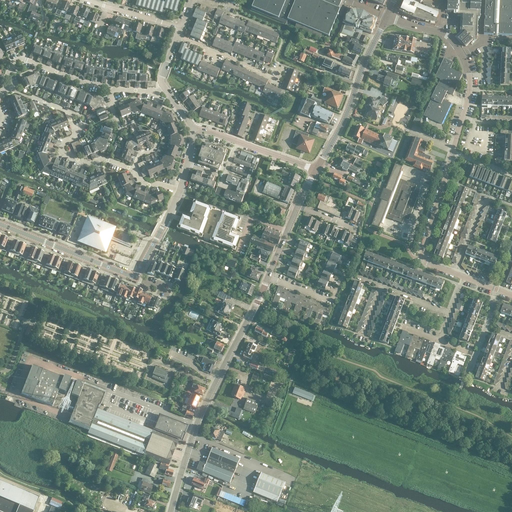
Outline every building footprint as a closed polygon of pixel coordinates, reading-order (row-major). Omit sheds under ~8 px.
[(27,0),(16,0),(15,1),(16,2),(20,3),(18,9),(23,11),(26,3),(26,2),(27,0)] [(36,6),(38,0),(27,0),(26,2),(26,3),(31,4),(29,9),(33,10),(35,6),(36,6)] [(57,6),(58,6),(60,1),(56,0),(47,0),(45,6),(53,10),(55,5),(57,6)] [(70,4),(64,2),(64,0),(60,0),(60,1),(58,6),(55,14),(60,16),(62,11),(67,13),(70,6),(70,4)] [(322,34),(329,37),(338,15),(341,16),(345,7),(342,6),(344,1),(342,0),(255,0),(252,8),(251,9),(286,24),(288,20),(297,24),(295,28),(321,38),(322,34)] [(439,14),(438,13),(425,8),(423,7),(419,5),(407,0),(405,0),(402,7),(402,6),(399,11),(401,12),(404,14),(407,15),(408,16),(408,17),(411,18),(417,20),(426,23),(429,23),(429,22),(437,23),(437,19),(436,19),(439,14)] [(412,0),(416,2),(421,4),(422,0),(448,0),(448,5),(448,11),(445,11),(448,12),(448,11),(457,12),(458,12),(458,0),(412,0)] [(466,47),(471,43),(473,40),(477,40),(478,17),(480,17),(481,10),(481,4),(481,1),(479,1),(478,0),(470,0),(471,4),(463,3),(462,3),(461,15),(463,15),(463,22),(463,28),(462,28),(462,33),(457,38),(462,43),(466,47)] [(511,0),(485,0),(484,34),(496,35),(497,35),(499,35),(511,35),(511,0)] [(31,14),(29,19),(37,23),(40,16),(36,14),(38,7),(36,6),(35,6),(33,10),(29,9),(27,13),(31,14)] [(67,13),(64,19),(69,21),(71,15),(76,17),(79,9),(73,6),(72,7),(70,6),(67,13)] [(195,14),(204,18),(206,14),(204,13),(202,12),(199,11),(200,8),(198,7),(197,9),(195,14)] [(357,10),(350,7),(347,17),(346,16),(343,24),(343,25),(353,29),(356,30),(357,30),(358,31),(361,32),(371,36),(372,35),(375,28),(374,28),(378,18),(370,15),(371,15),(358,10),(357,10)] [(79,23),(80,20),(85,22),(86,19),(89,13),(90,11),(83,8),(82,9),(80,8),(79,9),(76,17),(73,24),(77,25),(78,22),(79,23)] [(224,12),(222,12),(217,10),(214,19),(220,21),(223,15),(224,12)] [(91,22),(95,24),(99,16),(92,13),(91,14),(89,13),(86,19),(85,22),(82,28),(86,29),(87,27),(88,28),(91,22)] [(203,22),(204,18),(195,14),(193,18),(192,20),(195,22),(196,19),(198,20),(203,22)] [(226,26),(229,17),(223,15),(220,21),(219,23),(226,26)] [(123,25),(129,27),(133,29),(134,24),(131,22),(118,17),(117,20),(116,19),(113,26),(112,26),(121,30),(121,29),(123,25)] [(229,17),(226,26),(232,28),(235,20),(229,17)] [(235,20),(232,28),(238,31),(242,22),(235,20)] [(238,31),(244,33),(245,31),(248,25),(242,22),(238,31)] [(249,22),(248,25),(245,31),(251,34),(255,25),(249,22)] [(141,39),(144,27),(141,26),(142,25),(135,23),(134,24),(133,29),(132,32),(137,33),(135,39),(140,41),(141,39)] [(194,28),(204,32),(206,28),(196,24),(194,28)] [(124,30),(121,29),(121,30),(112,26),(113,26),(111,25),(110,28),(108,27),(106,34),(116,39),(118,34),(122,35),(124,35),(125,31),(124,30)] [(255,25),(251,34),(258,36),(261,27),(255,25)] [(352,38),(354,38),(356,33),(357,30),(356,30),(353,29),(343,25),(340,33),(352,38)] [(147,36),(152,38),(154,29),(147,27),(147,28),(144,27),(141,39),(146,40),(147,36)] [(258,36),(264,39),(267,30),(261,27),(258,36)] [(192,32),(202,36),(204,32),(194,28),(192,32)] [(155,44),(157,38),(162,39),(164,31),(157,29),(157,30),(154,29),(152,38),(150,42),(155,44)] [(267,30),(264,39),(270,41),(274,32),(267,30)] [(191,37),(201,41),(202,36),(192,32),(191,37)] [(280,35),(274,32),(270,41),(276,44),(277,41),(280,35)] [(362,35),(356,33),(354,38),(359,40),(366,43),(368,38),(362,35)] [(11,38),(12,40),(16,49),(18,48),(20,51),(22,50),(16,38),(15,36),(11,38)] [(21,36),(16,38),(22,50),(24,50),(22,46),(25,45),(21,36)] [(414,54),(416,40),(396,36),(393,50),(414,54)] [(213,46),(219,49),(222,40),(216,37),(213,46)] [(354,48),(352,51),(360,55),(363,48),(360,46),(360,45),(358,44),(359,40),(354,38),(352,38),(351,41),(349,43),(352,45),(351,46),(354,48)] [(3,44),(7,53),(9,51),(11,55),(13,54),(8,42),(7,40),(2,41),(3,44)] [(12,40),(8,42),(13,54),(15,53),(13,50),(16,49),(12,40)] [(229,43),(222,40),(219,49),(225,51),(229,43)] [(229,43),(225,51),(232,54),(232,52),(232,51),(235,45),(229,43)] [(242,45),(236,43),(235,45),(232,51),(232,52),(239,54),(242,45)] [(186,48),(187,46),(187,45),(183,44),(179,53),(183,55),(185,50),(186,48)] [(33,54),(36,55),(39,47),(34,45),(29,58),(31,59),(33,56),(32,56),(33,54)] [(239,54),(245,56),(248,48),(242,45),(239,54)] [(39,62),(41,63),(42,60),(43,58),(46,59),(49,51),(50,48),(45,47),(44,49),(39,62)] [(248,48),(245,56),(251,59),(254,50),(248,48)] [(340,61),(342,56),(334,52),(329,50),(326,49),(324,54),(327,56),(327,55),(340,61)] [(181,60),(186,61),(189,52),(185,50),(183,55),(181,60)] [(251,59),(257,61),(261,53),(254,50),(251,59)] [(352,55),(350,59),(357,62),(359,57),(357,56),(357,55),(347,50),(346,52),(351,55),(352,55)] [(186,61),(190,63),(194,53),(189,52),(186,61)] [(48,66),(50,66),(51,64),(52,61),(55,63),(58,55),(54,53),(48,66)] [(190,63),(194,65),(198,55),(194,53),(190,63)] [(257,61),(263,64),(264,64),(264,62),(267,55),(261,53),(257,61)] [(264,62),(271,64),(274,55),(268,53),(267,55),(264,62)] [(198,55),(194,65),(198,66),(201,60),(203,60),(204,58),(198,55)] [(301,55),(300,59),(298,63),(303,65),(307,57),(301,55)] [(411,62),(412,58),(396,55),(396,57),(389,55),(387,61),(398,64),(397,67),(394,66),(393,69),(403,71),(404,68),(404,67),(404,66),(400,65),(401,62),(399,61),(399,60),(411,62)] [(347,65),(347,64),(354,67),(357,62),(350,59),(345,56),(342,62),(345,63),(345,64),(347,65)] [(64,67),(67,68),(69,59),(64,58),(64,60),(63,60),(60,67),(62,67),(61,71),(63,72),(64,69),(63,69),(64,67)] [(71,74),(73,75),(73,72),(73,71),(74,69),(77,70),(79,62),(80,60),(75,58),(74,60),(71,74)] [(444,59),(441,65),(438,71),(448,75),(451,69),(453,63),(444,59)] [(332,71),(333,69),(335,64),(325,60),(322,67),(321,69),(324,71),(326,68),(332,71)] [(226,61),(222,70),(228,73),(232,64),(226,61)] [(204,73),(208,64),(201,62),(198,71),(204,73)] [(208,64),(204,73),(210,76),(214,67),(208,64)] [(232,64),(228,73),(234,75),(238,67),(232,64)] [(335,64),(333,69),(338,71),(338,73),(342,74),(342,73),(343,71),(340,70),(341,66),(335,64)] [(214,67),(210,76),(217,78),(220,69),(214,67)] [(238,67),(234,75),(240,78),(244,70),(238,67)] [(290,69),(288,76),(297,79),(299,73),(290,69)] [(443,100),(445,96),(447,92),(453,95),(462,75),(451,69),(448,75),(438,71),(435,77),(441,80),(437,87),(431,100),(424,116),(442,124),(451,104),(443,100)] [(250,72),(244,70),(240,78),(246,81),(250,72)] [(343,70),(343,71),(342,73),(342,74),(341,75),(349,78),(352,73),(343,70)] [(252,84),(256,75),(250,72),(246,81),(252,84)] [(30,86),(34,86),(34,73),(28,75),(29,77),(26,79),(30,86)] [(40,75),(34,73),(34,86),(39,86),(42,78),(39,77),(40,75)] [(390,87),(393,79),(398,81),(399,77),(388,73),(387,77),(386,78),(379,75),(377,81),(384,83),(384,84),(390,87)] [(30,86),(26,79),(23,80),(23,78),(21,75),(19,76),(25,88),(30,86)] [(258,86),(262,78),(256,75),(252,84),(258,86)] [(288,76),(285,82),(294,85),(297,79),(288,76)] [(42,78),(39,86),(44,88),(48,78),(46,77),(45,79),(42,78)] [(262,78),(258,86),(264,89),(267,84),(269,81),(262,78)] [(418,81),(413,79),(411,87),(422,89),(424,82),(418,81)] [(54,83),(52,82),(48,90),(53,92),(57,82),(55,81),(54,83)] [(283,88),(287,90),(292,92),(294,85),(285,82),(283,88)] [(273,87),(267,84),(264,89),(263,92),(269,95),(273,87)] [(320,85),(318,89),(328,94),(325,103),(338,109),(344,95),(320,85)] [(61,95),(65,97),(69,87),(67,86),(67,88),(64,87),(61,95)] [(279,89),(273,87),(269,95),(275,98),(279,89)] [(279,89),(275,98),(282,101),(285,92),(279,89)] [(70,99),(75,101),(79,91),(77,90),(76,92),(73,91),(70,99)] [(179,97),(183,103),(185,101),(191,97),(187,91),(179,97)] [(84,104),(88,94),(87,94),(86,96),(83,94),(80,102),(84,104)] [(189,107),(197,101),(193,96),(191,97),(185,101),(189,107)] [(9,107),(21,101),(19,97),(10,101),(11,103),(8,105),(9,107)] [(92,98),(89,106),(92,109),(102,100),(96,97),(95,99),(92,98)] [(380,111),(379,111),(380,108),(377,107),(379,101),(370,97),(366,106),(370,108),(367,117),(376,121),(380,111)] [(299,113),(306,116),(310,118),(311,116),(317,104),(306,99),(299,113)] [(96,113),(104,109),(102,106),(104,105),(102,100),(92,109),(96,113)] [(140,113),(143,105),(140,104),(141,102),(135,100),(135,113),(140,113)] [(13,107),(14,109),(23,106),(21,101),(9,107),(9,109),(13,107)] [(145,115),(150,102),(148,101),(147,104),(146,106),(143,105),(140,113),(145,115)] [(193,112),(201,107),(197,101),(189,107),(193,112)] [(121,103),(126,115),(131,113),(127,105),(125,107),(124,105),(123,102),(121,103)] [(252,105),(243,102),(241,108),(250,112),(252,105)] [(121,117),(126,115),(121,103),(119,103),(120,106),(121,108),(118,110),(121,117)] [(334,115),(320,108),(321,106),(317,104),(311,116),(329,125),(331,120),(331,121),(334,115)] [(154,119),(160,106),(158,105),(157,108),(156,110),(153,109),(150,117),(154,119)] [(12,114),(12,115),(25,110),(23,106),(14,109),(15,112),(12,114)] [(160,106),(154,119),(159,121),(162,113),(160,111),(160,109),(162,107),(160,106)] [(206,119),(209,110),(203,108),(199,117),(206,119)] [(241,108),(238,115),(241,116),(241,115),(247,118),(250,112),(241,108)] [(27,115),(25,110),(12,115),(13,117),(17,116),(18,118),(27,115)] [(212,121),(215,113),(209,110),(206,119),(212,121)] [(160,121),(163,124),(172,114),(166,112),(165,114),(162,113),(159,121),(160,121)] [(109,115),(108,113),(98,117),(100,122),(108,119),(107,116),(109,115)] [(212,121),(218,124),(222,115),(215,113),(212,121)] [(166,127),(174,124),(173,121),(175,120),(172,114),(163,124),(166,127)] [(228,117),(222,115),(218,124),(225,126),(228,117)] [(238,122),(247,125),(250,119),(247,118),(241,115),(241,116),(238,122)] [(258,121),(267,125),(270,118),(261,115),(258,121)] [(413,122),(419,125),(422,120),(416,117),(413,122)] [(64,118),(60,120),(63,128),(68,126),(64,118)] [(28,129),(29,124),(25,123),(25,121),(21,119),(21,121),(18,120),(17,122),(13,121),(13,123),(25,128),(28,129)] [(59,130),(63,128),(60,120),(55,122),(59,130)] [(265,131),(267,125),(258,121),(256,127),(265,131)] [(54,132),(59,130),(55,122),(48,125),(54,132)] [(236,128),(245,131),(247,125),(238,122),(236,128)] [(328,128),(320,124),(317,122),(312,133),(317,135),(319,130),(326,133),(328,128)] [(14,129),(23,132),(25,128),(13,123),(12,125),(15,127),(14,129)] [(166,127),(168,132),(178,128),(177,126),(175,127),(174,124),(166,127)] [(54,132),(48,125),(44,134),(53,137),(54,132)] [(364,131),(364,129),(358,126),(354,136),(359,139),(360,139),(364,131)] [(253,134),(262,137),(265,131),(256,127),(253,134)] [(115,138),(116,136),(113,135),(111,134),(112,131),(104,128),(102,133),(115,138)] [(168,132),(170,137),(178,133),(177,130),(179,129),(178,128),(168,132)] [(242,138),(245,131),(236,128),(233,134),(242,138)] [(9,132),(21,137),(23,132),(14,129),(14,131),(10,130),(9,132)] [(364,129),(364,131),(360,139),(359,139),(358,143),(362,144),(363,141),(380,148),(380,147),(393,152),(397,142),(393,140),(394,138),(385,134),(384,137),(364,129)] [(310,154),(314,141),(308,138),(309,135),(297,131),(292,144),(298,146),(296,149),(301,151),(301,153),(302,153),(304,154),(305,152),(310,154)] [(18,146),(20,142),(21,137),(9,132),(8,134),(12,136),(11,138),(13,139),(12,141),(18,146)] [(179,136),(178,133),(170,137),(170,141),(184,141),(181,135),(179,136)] [(150,147),(144,134),(140,136),(143,144),(146,143),(147,145),(146,145),(148,148),(150,147)] [(260,143),(262,137),(253,134),(251,140),(260,143)] [(141,145),(143,144),(140,136),(135,138),(140,151),(142,150),(141,148),(142,148),(142,147),(141,145)] [(4,138),(9,150),(18,146),(12,141),(11,141),(10,139),(7,140),(6,137),(4,138)] [(414,164),(413,167),(422,170),(423,167),(430,170),(434,162),(430,161),(431,157),(422,154),(427,143),(413,138),(411,137),(402,159),(414,164)] [(1,143),(4,152),(9,150),(4,138),(1,139),(3,142),(1,143)] [(97,141),(107,151),(109,145),(107,144),(108,141),(100,138),(97,141)] [(137,149),(138,152),(140,151),(135,138),(127,142),(134,148),(136,147),(137,149)] [(101,153),(107,151),(97,141),(94,145),(97,152),(100,151),(101,153)] [(48,147),(49,146),(41,142),(39,147),(47,150),(52,152),(52,149),(48,147)] [(132,151),(133,151),(134,148),(127,142),(126,145),(123,144),(121,149),(124,150),(136,155),(137,153),(135,152),(134,152),(132,151)] [(199,158),(200,158),(199,163),(219,170),(221,165),(222,166),(226,155),(225,155),(226,149),(206,143),(204,148),(203,147),(199,158)] [(94,159),(96,158),(95,156),(94,154),(97,152),(94,145),(89,147),(94,159)] [(357,146),(356,149),(349,145),(346,151),(354,155),(355,151),(363,155),(365,150),(357,146)] [(168,150),(178,155),(179,153),(177,152),(178,150),(178,149),(170,146),(168,150)] [(91,157),(92,160),(94,159),(89,147),(84,149),(88,156),(90,155),(91,157)] [(166,155),(174,159),(175,157),(176,156),(178,157),(178,155),(168,150),(166,155)] [(133,164),(133,162),(131,161),(129,161),(130,158),(122,154),(120,159),(133,164)] [(166,156),(163,159),(173,168),(175,162),(173,162),(174,159),(166,155),(166,156)] [(251,164),(235,158),(233,163),(250,169),(251,164)] [(49,163),(49,161),(48,159),(39,162),(43,170),(49,163)] [(160,162),(163,170),(166,169),(167,171),(173,168),(163,159),(160,162)] [(361,169),(364,162),(357,159),(354,164),(347,161),(342,159),(338,168),(347,172),(348,171),(358,175),(360,170),(361,169)] [(58,167),(56,166),(58,161),(56,160),(54,165),(50,175),(54,177),(58,167)] [(160,162),(155,164),(159,174),(161,174),(160,171),(163,170),(160,162)] [(49,163),(43,170),(41,172),(50,175),(54,165),(49,163)] [(158,175),(159,174),(155,164),(150,166),(154,174),(157,173),(158,175)] [(383,224),(386,217),(402,223),(404,219),(409,221),(420,192),(415,190),(417,186),(400,180),(402,175),(403,173),(401,172),(402,167),(395,164),(386,190),(384,189),(380,199),(382,200),(372,225),(379,228),(381,223),(383,224)] [(62,168),(63,168),(59,179),(63,180),(67,170),(64,169),(66,165),(63,165),(62,168)] [(154,174),(150,166),(145,168),(146,170),(147,172),(149,175),(150,178),(152,178),(151,175),(154,174)] [(469,177),(474,178),(478,168),(473,166),(469,177)] [(62,168),(59,167),(58,167),(54,177),(59,179),(63,168),(62,168)] [(246,177),(248,173),(232,167),(231,171),(246,177)] [(478,180),(482,169),(478,168),(474,178),(478,180)] [(67,170),(63,180),(67,182),(68,180),(72,171),(71,170),(70,169),(69,171),(67,170)] [(482,181),(486,171),(482,169),(478,180),(482,181)] [(106,182),(103,173),(101,174),(99,171),(97,172),(98,175),(102,183),(106,182)] [(286,188),(292,190),(293,187),(295,188),(298,181),(299,182),(301,178),(292,174),(291,175),(289,174),(289,173),(284,171),(282,175),(287,178),(287,177),(290,178),(287,185),(286,188)] [(486,183),(490,173),(486,171),(482,181),(486,183)] [(191,181),(197,183),(201,172),(198,172),(196,177),(193,176),(191,181)] [(490,185),(494,174),(490,173),(486,183),(490,185)] [(118,178),(120,183),(128,179),(130,178),(132,177),(132,175),(129,176),(127,177),(126,174),(118,178)] [(335,183),(343,187),(346,181),(344,180),(344,178),(335,174),(334,176),(333,176),(333,178),(333,179),(336,181),(335,183)] [(495,186),(499,176),(494,174),(490,185),(495,186)] [(82,186),(85,177),(81,175),(77,184),(76,186),(81,188),(81,185),(82,186)] [(102,183),(98,175),(94,177),(97,185),(98,187),(103,186),(102,183)] [(203,185),(208,187),(212,176),(209,175),(208,181),(204,180),(203,185)] [(238,188),(241,180),(229,175),(226,183),(238,188)] [(495,186),(499,188),(503,177),(499,176),(495,186)] [(97,185),(94,177),(89,179),(90,189),(90,192),(99,188),(98,187),(97,185)] [(503,189),(507,179),(503,177),(499,188),(503,189)] [(122,187),(134,182),(134,180),(131,181),(129,182),(128,179),(120,183),(122,187)] [(507,191),(511,181),(507,179),(503,189),(507,191)] [(245,194),(249,183),(241,180),(238,188),(237,191),(245,194)] [(278,199),(283,187),(268,181),(267,185),(263,193),(278,199)] [(133,185),(135,184),(134,182),(122,187),(125,195),(132,188),(130,185),(133,185)] [(135,190),(132,188),(125,195),(133,198),(138,185),(136,185),(135,187),(135,190)] [(34,190),(24,186),(22,192),(32,196),(34,190)] [(236,194),(218,187),(215,195),(241,204),(245,194),(237,191),(236,194)] [(292,190),(286,188),(284,187),(283,188),(283,187),(278,199),(289,204),(294,191),(292,190)] [(467,195),(469,190),(460,187),(458,192),(467,195)] [(144,193),(141,192),(138,200),(143,202),(148,189),(146,188),(145,191),(144,193)] [(155,188),(153,189),(159,202),(163,200),(160,192),(157,193),(156,191),(155,188)] [(148,189),(143,202),(151,205),(151,196),(148,195),(148,193),(149,193),(150,190),(148,189)] [(465,200),(467,195),(458,192),(456,197),(465,200)] [(332,215),(340,218),(340,217),(339,217),(341,213),(337,212),(337,211),(326,206),(329,199),(326,198),(327,197),(320,194),(317,200),(321,201),(318,209),(332,214),(332,215)] [(455,202),(463,205),(465,200),(456,197),(455,202)] [(12,201),(8,199),(7,200),(6,200),(2,210),(12,214),(16,204),(12,202),(12,201)] [(179,228),(235,249),(239,238),(233,235),(240,219),(195,202),(189,219),(183,217),(182,220),(179,228)] [(461,210),(463,205),(455,202),(453,207),(461,210)] [(25,204),(24,207),(18,205),(14,216),(20,218),(21,215),(24,217),(29,206),(25,204)] [(73,206),(71,215),(77,217),(79,207),(73,206)] [(276,206),(274,214),(284,218),(286,209),(276,206)] [(349,207),(347,206),(344,212),(347,213),(346,217),(351,219),(355,211),(355,210),(349,207)] [(39,211),(30,207),(27,214),(29,214),(26,221),(34,224),(39,211)] [(258,215),(260,209),(251,207),(249,212),(258,215)] [(451,212),(459,215),(461,210),(453,207),(451,212)] [(496,210),(494,215),(496,216),(505,219),(507,214),(504,213),(505,209),(498,207),(497,210),(496,210)] [(360,213),(355,211),(351,219),(350,221),(356,223),(358,219),(361,220),(363,214),(360,213)] [(457,220),(459,215),(451,212),(449,216),(457,220)] [(41,217),(39,221),(40,222),(39,226),(52,231),(52,230),(56,231),(59,222),(55,221),(56,220),(44,215),(43,217),(42,217),(42,218),(41,217)] [(447,221),(456,224),(457,220),(449,216),(447,221)] [(495,221),(503,224),(505,219),(496,216),(495,221)] [(314,221),(315,221),(315,219),(309,217),(308,221),(305,220),(303,226),(305,227),(311,229),(314,221)] [(76,243),(105,255),(111,239),(115,229),(87,218),(76,243)] [(310,230),(313,232),(319,234),(321,228),(318,227),(320,223),(315,221),(314,221),(311,229),(310,230)] [(445,226),(454,229),(456,230),(458,225),(456,224),(447,221),(445,226)] [(493,225),(501,229),(503,224),(495,221),(493,225)] [(58,233),(67,237),(71,228),(70,227),(70,226),(70,225),(64,223),(63,224),(63,225),(62,224),(58,233)] [(327,236),(331,227),(325,225),(324,229),(321,228),(319,234),(327,237),(328,236),(327,236)] [(493,225),(491,230),(499,234),(501,229),(493,225)] [(336,239),(338,233),(336,232),(337,228),(332,226),(331,227),(327,236),(328,236),(336,239)] [(443,231),(452,234),(454,229),(445,226),(443,231)] [(262,238),(277,244),(278,245),(280,238),(279,238),(281,234),(266,228),(262,238)] [(487,234),(489,235),(498,238),(499,234),(491,230),(488,229),(487,234)] [(348,234),(348,233),(343,231),(341,234),(338,233),(336,239),(344,243),(348,234)] [(442,236),(450,239),(452,234),(443,231),(442,236)] [(351,235),(348,234),(344,243),(344,244),(349,246),(355,249),(358,241),(352,239),(353,236),(351,235)] [(485,239),(487,240),(496,243),(498,238),(489,235),(487,234),(485,239)] [(250,243),(273,252),(276,245),(276,246),(276,245),(277,246),(278,245),(277,244),(262,238),(261,239),(261,240),(259,239),(260,237),(256,235),(255,238),(253,237),(250,243)] [(440,241),(448,244),(450,239),(442,236),(440,241)] [(20,243),(14,241),(11,247),(9,253),(15,255),(20,243)] [(309,249),(311,245),(301,241),(299,245),(296,244),(294,248),(306,252),(308,248),(309,249)] [(438,245),(446,249),(449,250),(450,245),(448,244),(440,241),(438,245)] [(23,252),(26,246),(20,243),(15,255),(21,258),(23,252)] [(445,254),(446,249),(438,245),(436,250),(445,254)] [(466,254),(471,256),(474,248),(469,246),(466,254)] [(190,250),(184,247),(181,254),(187,256),(190,250)] [(27,260),(33,263),(38,250),(32,248),(29,254),(27,260)] [(471,256),(475,258),(479,250),(474,248),(471,256)] [(38,250),(33,263),(39,265),(42,259),(44,253),(38,250)] [(269,253),(260,250),(257,257),(252,255),(250,259),(259,263),(261,260),(266,262),(269,253)] [(305,258),(307,254),(306,253),(297,250),(296,254),(292,253),(291,256),(303,261),(304,257),(305,258)] [(436,250),(434,255),(443,259),(445,254),(436,250)] [(475,258),(480,260),(483,252),(479,250),(475,258)] [(341,266),(343,262),(339,260),(341,256),(333,253),(331,252),(329,257),(331,257),(330,261),(341,266)] [(368,262),(372,254),(367,252),(363,260),(368,262)] [(483,252),(480,260),(479,262),(484,264),(488,254),(483,252)] [(376,256),(372,254),(368,262),(373,264),(376,256)] [(488,254),(484,264),(489,266),(490,264),(493,255),(488,254)] [(45,267),(51,270),(56,257),(50,255),(47,261),(45,267)] [(493,255),(490,264),(489,266),(494,268),(498,257),(493,255)] [(378,266),(381,258),(376,256),(373,264),(372,267),(377,268),(378,266)] [(62,260),(56,257),(51,270),(57,272),(60,266),(62,260)] [(383,268),(386,260),(381,258),(378,266),(383,268)] [(302,267),(303,263),(302,262),(294,259),(292,263),(289,262),(287,265),(299,270),(300,266),(302,267)] [(383,268),(388,270),(391,261),(386,260),(383,268)] [(337,274),(339,270),(335,269),(337,265),(328,262),(327,261),(325,265),(327,266),(325,270),(337,274)] [(388,270),(393,272),(396,263),(391,261),(388,270)] [(157,266),(155,272),(160,274),(164,265),(158,262),(157,266)] [(65,273),(71,275),(75,265),(69,263),(66,268),(65,273)] [(157,266),(151,263),(147,274),(153,276),(155,272),(157,266)] [(397,274),(401,265),(396,263),(393,272),(397,274)] [(75,265),(71,275),(77,277),(79,273),(81,267),(75,265)] [(169,267),(164,265),(160,274),(166,276),(169,267)] [(401,278),(402,275),(405,267),(401,265),(397,274),(397,276),(401,278)] [(169,267),(166,276),(171,278),(173,274),(175,269),(169,267)] [(257,270),(251,267),(249,273),(250,274),(248,277),(258,282),(261,275),(256,272),(257,270)] [(407,277),(410,269),(405,267),(402,275),(407,277)] [(175,269),(173,274),(176,275),(174,280),(180,282),(184,272),(175,268),(175,269)] [(283,274),(295,279),(297,275),(298,276),(300,272),(298,271),(290,268),(288,272),(285,271),(283,274)] [(407,277),(412,279),(415,271),(410,269),(407,277)] [(83,280),(89,282),(93,272),(87,270),(84,276),(83,280)] [(333,283),(334,279),(331,278),(332,274),(324,270),(323,270),(321,274),(323,275),(321,279),(333,283)] [(224,271),(222,276),(231,280),(233,275),(224,271)] [(417,281),(420,273),(415,271),(412,279),(417,281)] [(93,272),(89,282),(95,284),(97,280),(99,275),(93,272)] [(417,281),(422,283),(425,274),(420,273),(417,281)] [(430,276),(425,274),(422,283),(421,285),(426,287),(427,285),(430,276)] [(427,285),(431,287),(435,278),(430,276),(427,285)] [(112,279),(108,278),(106,277),(105,282),(101,280),(99,286),(108,289),(112,279)] [(431,287),(436,288),(439,280),(435,278),(431,287)] [(112,279),(108,289),(117,293),(119,287),(116,286),(118,281),(112,279)] [(318,284),(317,287),(329,292),(330,288),(326,287),(328,282),(320,279),(318,279),(317,283),(318,284)] [(444,282),(439,280),(436,288),(441,290),(444,282)] [(239,291),(244,293),(252,297),(256,287),(248,284),(248,285),(243,282),(239,291)] [(353,287),(362,290),(364,285),(355,282),(353,287)] [(125,286),(120,284),(119,287),(117,293),(122,295),(125,286)] [(125,286),(122,295),(127,297),(130,288),(125,286)] [(280,299),(285,301),(289,292),(282,289),(282,287),(279,286),(271,307),(276,309),(280,299)] [(360,295),(362,290),(353,287),(351,291),(360,295)] [(130,288),(127,297),(133,299),(133,298),(136,290),(130,288)] [(136,289),(136,290),(133,298),(138,300),(141,293),(142,293),(142,291),(136,289)] [(291,303),(296,305),(300,296),(292,293),(293,291),(290,290),(289,292),(285,301),(282,311),(287,313),(291,303)] [(350,296),(358,300),(360,300),(362,296),(360,295),(351,291),(350,296)] [(228,295),(221,292),(218,297),(225,301),(228,295)] [(146,295),(142,293),(141,293),(138,300),(138,301),(143,303),(146,295)] [(302,307),(307,309),(310,300),(303,297),(303,295),(300,294),(300,296),(296,305),(292,315),(298,317),(302,307)] [(152,297),(146,295),(143,303),(148,305),(150,301),(152,297)] [(356,304),(358,300),(350,296),(348,301),(356,304)] [(392,301),(403,306),(405,301),(394,296),(392,301)] [(148,305),(147,307),(156,310),(160,300),(154,298),(153,302),(150,301),(148,305)] [(312,312),(318,313),(321,304),(313,301),(314,299),(311,298),(310,300),(307,309),(303,319),(309,321),(312,312)] [(483,303),(472,299),(470,304),(481,308),(483,303)] [(346,306),(354,309),(356,304),(348,301),(346,306)] [(390,306),(401,310),(403,306),(392,301),(390,306)] [(218,306),(229,312),(230,310),(231,310),(233,306),(224,302),(223,304),(223,305),(219,303),(217,306),(218,306)] [(323,316),(329,318),(332,308),(324,305),(325,304),(322,302),(321,304),(318,313),(314,323),(319,326),(323,316)] [(471,310),(479,313),(481,308),(470,304),(468,309),(471,310)] [(505,315),(509,306),(504,304),(501,313),(505,315)] [(215,312),(218,314),(227,318),(229,314),(228,313),(229,312),(218,306),(215,312)] [(344,311),(352,314),(354,309),(346,306),(344,311)] [(388,311),(399,315),(401,310),(390,306),(388,311)] [(469,315),(469,314),(477,318),(479,313),(471,310),(468,309),(466,314),(469,315)] [(199,314),(191,311),(189,316),(197,319),(199,314)] [(216,314),(210,311),(209,313),(204,311),(203,314),(213,319),(216,314)] [(342,316),(351,319),(352,314),(344,311),(342,316)] [(386,316),(389,317),(397,320),(399,315),(388,311),(386,316)] [(469,314),(469,315),(467,319),(475,323),(477,318),(469,314)] [(349,324),(351,319),(342,316),(340,321),(349,324)] [(387,322),(396,325),(397,320),(389,317),(387,322)] [(213,326),(210,332),(219,336),(220,336),(222,333),(221,333),(221,332),(220,332),(222,326),(215,323),(216,321),(212,319),(210,324),(213,326)] [(467,319),(465,324),(474,327),(475,323),(467,319)] [(347,329),(349,324),(340,321),(338,326),(347,329)] [(385,327),(394,330),(396,325),(387,322),(385,327)] [(461,328),(472,332),(474,327),(465,324),(463,323),(461,328)] [(26,335),(31,337),(35,328),(29,326),(26,335)] [(394,330),(385,327),(383,326),(381,331),(392,335),(394,330)] [(258,328),(257,327),(255,331),(255,332),(255,333),(258,334),(257,335),(266,339),(269,333),(264,331),(265,330),(258,327),(258,328)] [(461,334),(470,337),(472,332),(461,328),(459,333),(461,334)] [(382,336),(390,339),(392,335),(381,331),(379,336),(381,336),(382,336)] [(404,344),(409,346),(413,337),(405,334),(406,332),(403,331),(395,352),(401,354),(404,344)] [(461,334),(459,339),(468,342),(470,337),(461,334)] [(491,339),(499,342),(501,337),(492,334),(491,339)] [(415,348),(420,350),(424,341),(416,338),(417,336),(414,335),(413,337),(409,346),(406,356),(411,358),(415,348)] [(381,336),(380,341),(388,344),(390,339),(382,336),(381,336)] [(426,352),(431,354),(434,345),(427,342),(427,340),(424,339),(424,341),(420,350),(416,360),(422,362),(426,352)] [(491,339),(489,344),(497,347),(499,342),(491,339)] [(224,346),(212,340),(207,351),(212,353),(215,349),(221,352),(224,346)] [(254,353),(256,350),(259,351),(260,348),(257,347),(250,343),(246,350),(254,353)] [(435,343),(434,345),(431,354),(427,364),(433,366),(436,358),(441,360),(441,358),(445,349),(437,346),(438,344),(435,343)] [(489,344),(487,349),(495,352),(498,353),(499,348),(497,347),(489,344)] [(446,347),(445,349),(441,358),(441,360),(438,368),(443,370),(447,361),(452,362),(456,353),(448,350),(449,348),(446,347)] [(485,354),(493,357),(495,352),(487,349),(485,354)] [(251,360),(254,353),(246,350),(243,357),(251,360)] [(458,365),(463,367),(467,357),(459,354),(459,353),(456,351),(456,353),(452,362),(448,372),(454,375),(458,365)] [(485,354),(483,358),(492,362),(493,357),(485,354)] [(214,366),(216,363),(204,358),(202,363),(205,364),(203,369),(212,373),(215,367),(214,366)] [(481,363),(490,367),(492,362),(483,358),(481,363)] [(275,363),(273,367),(286,372),(287,368),(275,363)] [(479,368),(488,371),(490,367),(481,363),(479,368)] [(66,393),(71,378),(64,375),(63,378),(32,366),(21,394),(52,406),(59,390),(66,393)] [(167,375),(168,372),(156,367),(152,375),(153,375),(152,378),(166,384),(169,378),(167,378),(168,375),(167,375)] [(477,373),(486,376),(488,371),(479,368),(477,373)] [(476,378),(484,381),(486,376),(477,373),(476,378)] [(84,383),(77,380),(71,395),(79,398),(84,383)] [(169,465),(179,440),(99,409),(99,408),(100,408),(107,391),(86,382),(70,423),(90,431),(89,433),(169,465)] [(205,390),(193,384),(190,391),(194,392),(202,396),(203,395),(204,395),(204,393),(204,392),(205,390)] [(233,390),(244,395),(245,392),(244,392),(245,389),(236,385),(235,387),(235,386),(233,390)] [(311,401),(313,395),(295,388),(293,394),(311,401)] [(244,395),(233,390),(231,395),(232,395),(232,396),(241,400),(242,397),(243,397),(244,395)] [(191,406),(196,408),(200,398),(192,394),(190,399),(187,398),(183,408),(189,411),(191,406)] [(244,409),(255,414),(259,403),(247,399),(244,409)] [(192,419),(194,414),(187,411),(183,410),(182,412),(185,414),(185,416),(189,418),(192,419)] [(183,440),(188,426),(187,425),(160,415),(155,429),(183,440)] [(246,452),(251,442),(245,439),(244,442),(230,436),(234,429),(228,426),(225,432),(213,427),(209,436),(217,439),(220,440),(246,452)] [(230,483),(240,459),(213,448),(206,465),(201,463),(198,468),(197,470),(206,473),(230,483)] [(114,451),(107,470),(112,472),(119,453),(114,451)] [(173,476),(174,470),(168,468),(169,465),(163,463),(152,459),(145,475),(155,478),(159,468),(166,470),(165,474),(173,476)] [(286,480),(262,471),(257,485),(281,495),(286,480)] [(169,487),(171,481),(159,477),(159,481),(163,482),(162,485),(169,487)] [(148,480),(143,478),(141,482),(143,482),(140,490),(150,493),(153,486),(147,484),(148,480)] [(192,485),(204,490),(206,484),(208,485),(210,480),(204,478),(203,481),(195,478),(192,485)] [(38,499),(0,482),(0,497),(33,511),(38,499)] [(155,505),(156,502),(149,500),(150,495),(144,493),(143,497),(144,498),(143,501),(146,502),(145,506),(154,509),(156,506),(155,505)] [(195,509),(197,503),(197,502),(202,504),(204,500),(205,500),(205,497),(195,493),(194,497),(189,495),(186,506),(195,509)] [(0,511),(32,511),(33,511),(0,497),(0,511)] [(52,497),(50,504),(60,509),(63,502),(52,497)]
